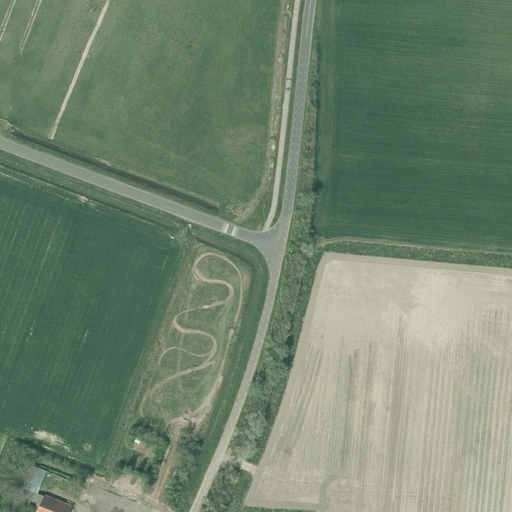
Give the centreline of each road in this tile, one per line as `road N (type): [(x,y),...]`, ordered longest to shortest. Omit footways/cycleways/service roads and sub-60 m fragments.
road 1 (tertiary): [(279,246),(0,143)]
road 2 (tertiary): [(194,511),(241,395),(279,246)]
road 3 (tertiary): [(279,246),(310,0)]
